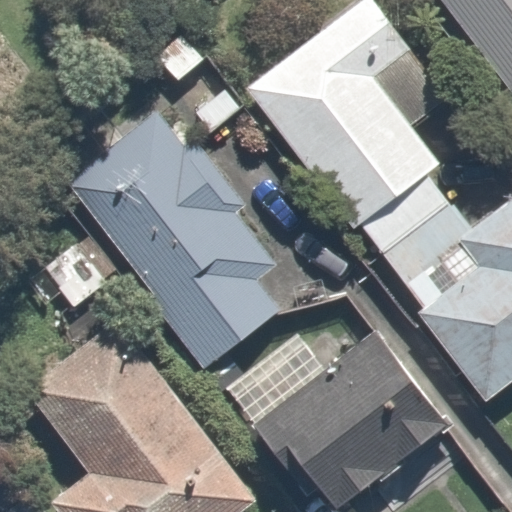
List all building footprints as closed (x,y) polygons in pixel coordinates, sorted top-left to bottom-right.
[(376,61),(404,41),(375,0),(341,0),(240,70),(348,225),(443,159),(376,61)] [(511,0),(443,0),(500,84),(511,75),(511,0)] [(235,270),(268,246),(155,95),(55,170),(193,354),(260,303),(235,270)] [(511,365),(511,179),(387,265),(474,392),(511,365)] [(106,311),(17,382),(79,460),(36,495),(48,511),(228,511),(252,493),(106,311)] [(248,419),(275,454),(281,449),(327,509),(445,419),(372,324),(248,419)]
